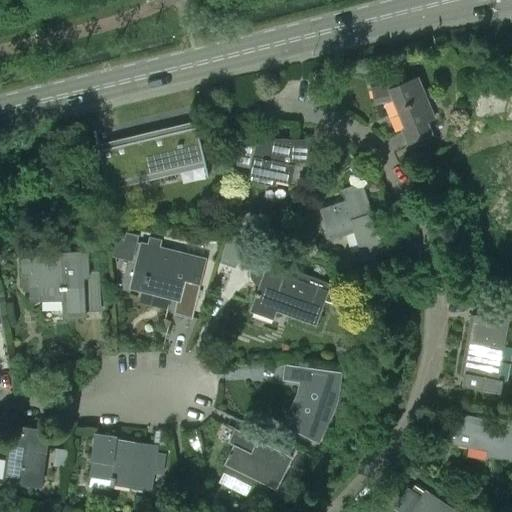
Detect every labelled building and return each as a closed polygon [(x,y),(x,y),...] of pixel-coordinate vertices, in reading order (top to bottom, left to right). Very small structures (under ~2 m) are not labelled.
[(408,144),(432,135),(426,122),(433,119),(417,78),(395,86),(394,83),(370,89),(374,104),(395,99),(407,130),(403,131),(408,144)] [(488,134),(491,121),(511,124),(511,91),(478,86),(471,131),(488,134)] [(196,125),(98,149),(106,184),(204,160),(196,125)] [(453,127),(447,138),(455,142),(460,131),(453,127)] [(309,166),(309,139),(272,137),(256,136),(252,157),(244,155),(240,173),(249,176),(248,180),(275,186),(276,179),(290,182),(293,166),(309,166)] [(361,257),(393,248),(387,231),(378,233),(361,184),(340,191),(344,201),(319,209),(330,238),(354,231),(361,257)] [(220,262),(235,267),(236,265),(237,262),(239,260),(241,258),(243,256),(245,254),(247,253),(250,252),(252,251),(255,243),(228,234),(220,262)] [(142,243),(133,278),(144,281),(142,289),(170,297),(170,298),(171,298),(171,297),(178,299),(174,312),(175,313),(175,312),(191,316),(191,317),(206,259),(161,248),(163,241),(150,238),(148,244),(142,243)] [(23,289),(24,288),(23,285),(30,284),(31,300),(65,298),(65,303),(63,303),(64,316),(86,315),(85,308),(101,307),(99,271),(89,271),(88,251),(60,253),(61,256),(21,258),(23,289)] [(341,287),(339,286),(337,285),(268,259),(265,259),(263,259),(261,259),(259,259),(257,260),(255,261),(254,262),(252,264),(251,266),(251,267),(250,268),(250,271),(250,272),(250,273),(250,276),(250,277),(251,278),(252,280),(254,282),(255,283),(257,284),(259,285),(260,285),(258,292),(255,291),(254,294),(257,295),(252,309),(272,316),(275,307),(315,322),(323,299),(343,306),(345,301),(345,299),(345,297),(345,294),(344,292),(343,290),(342,288),(341,287)] [(497,378),(509,315),(470,314),(460,372),(464,373),(462,385),(500,392),(502,379),(497,378)] [(284,377),(284,378),(301,380),(300,387),(297,396),(299,398),(293,409),(292,409),(291,411),(295,414),(296,413),(298,414),(291,429),(318,442),(325,428),(315,423),(322,410),(326,412),(331,399),(334,387),(339,388),(342,372),(285,365),(285,366),(284,377)] [(484,456),(511,461),(511,455),(511,424),(456,414),(453,433),(451,432),(450,438),(452,439),(451,444),(468,447),(469,445),(485,448),(484,456)] [(48,430),(12,424),(4,480),(40,485),(48,430)] [(233,444),(230,451),(229,451),(227,455),(228,455),(224,463),(227,465),(223,471),(255,487),(259,480),(276,488),(291,456),(234,428),(228,442),(233,444)] [(155,452),(155,451),(134,448),(135,442),(115,439),(115,436),(95,433),(92,459),(93,459),(91,475),(111,478),(110,485),(114,485),(114,483),(150,488),(152,472),(162,473),(165,453),(155,452)] [(68,449),(55,447),(52,470),(65,471),(68,449)] [(298,451),(289,470),(305,478),(314,459),(298,451)] [(452,511),(414,486),(399,510),(401,511),(452,511)] [(176,511),(179,492),(161,490),(158,511),(176,511)]
